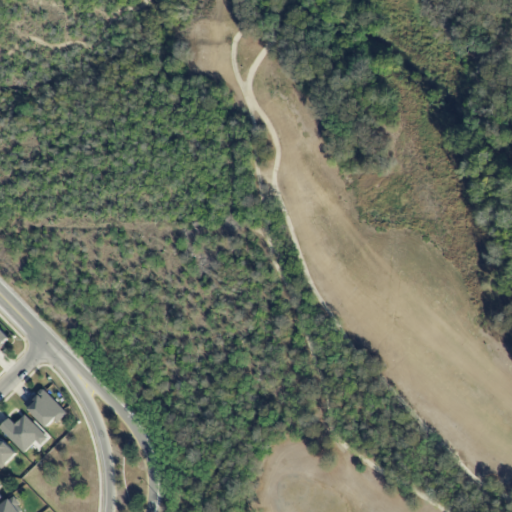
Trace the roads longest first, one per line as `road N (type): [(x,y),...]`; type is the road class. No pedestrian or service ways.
road 1 (residential): [(148,511),(141,439),(74,373)]
road 2 (residential): [(74,373),(106,450),(108,511)]
